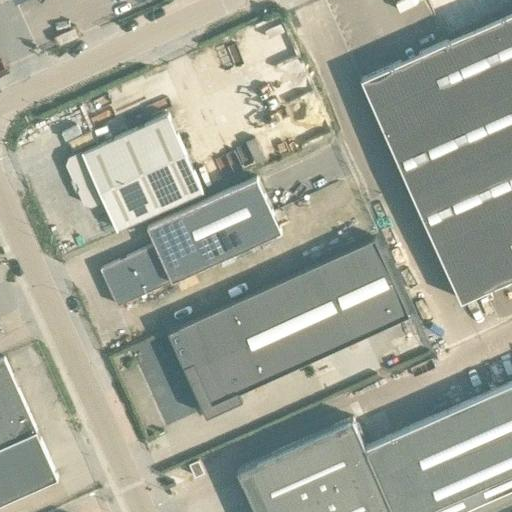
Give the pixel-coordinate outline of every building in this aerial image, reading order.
[(511,10),(363,78),(463,300),(511,278),(511,10)] [(169,113),(83,152),(118,229),(203,190),(169,113)] [(156,243),(101,268),(118,305),(282,231),(257,176),(148,225),(156,243)] [(409,314),(375,238),(139,344),(142,351),(147,348),(175,410),(188,405),(195,420),(214,412),(211,404),(409,314)] [(0,359),(0,503),(59,477),(5,357),(0,359)] [(511,380),(366,445),(354,416),(238,467),(257,511),(457,511),(511,488),(511,380)] [(205,472),(199,459),(190,463),(196,476),(205,472)]
